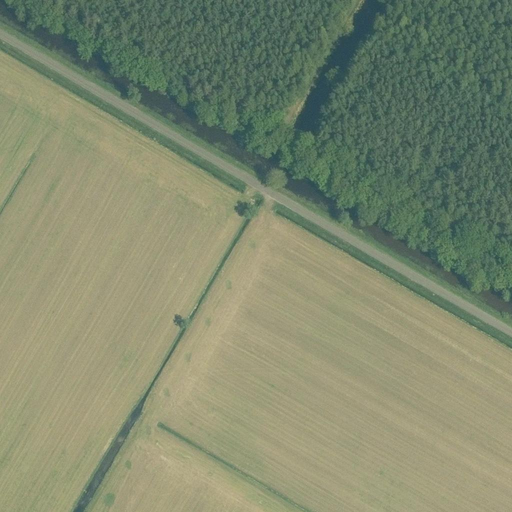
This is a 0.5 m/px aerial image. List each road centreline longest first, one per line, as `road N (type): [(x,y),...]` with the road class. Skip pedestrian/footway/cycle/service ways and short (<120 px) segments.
road 1 (unclassified): [(511,333),(0,36)]
road 2 (track): [(392,0),(307,144)]
road 3 (track): [(356,0),(285,122)]
